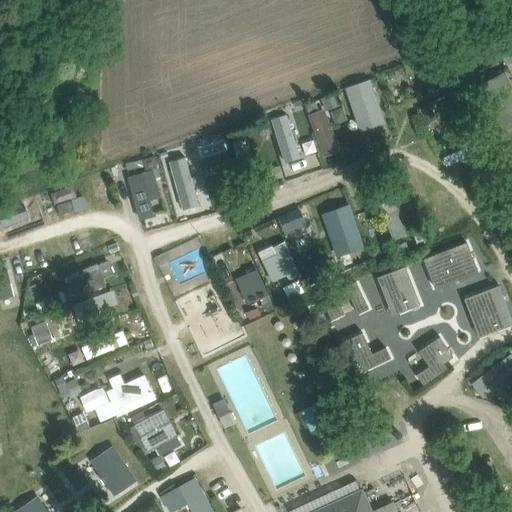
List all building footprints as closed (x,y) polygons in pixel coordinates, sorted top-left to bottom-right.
[(361,130),(387,121),(371,77),(345,86),(361,130)] [(511,94),(497,103),(511,131),(511,94)] [(323,155),(341,149),(327,107),(309,113),(323,155)] [(306,135),(305,124),(278,126),(281,158),(296,156),(294,136),(306,135)] [(201,160),(206,177),(235,167),(230,151),(201,160)] [(185,207),(202,202),(186,155),(169,160),(185,207)] [(142,174),(129,178),(140,217),(154,213),(149,196),(160,193),(156,179),(144,182),(142,174)] [(392,238),(419,230),(408,191),(380,200),(392,238)] [(350,202),(322,212),(337,254),(365,245),(350,202)] [(272,282),(286,276),(287,279),(300,274),(287,239),(260,249),(272,282)] [(108,288),(104,277),(116,273),(110,258),(62,277),(72,302),(108,288)] [(324,262),(310,268),(316,281),(330,275),(324,262)] [(406,265),(377,276),(381,287),(388,284),(398,312),(409,308),(399,279),(410,275),(406,265)] [(238,274),(247,304),(261,300),(264,310),(272,308),(261,268),(238,274)] [(0,297),(15,293),(9,270),(0,272),(0,297)] [(410,306),(420,302),(411,277),(402,280),(410,306)] [(74,309),(82,322),(117,300),(109,287),(74,309)] [(360,313),(371,308),(362,288),(351,294),(360,313)] [(31,325),(40,345),(54,339),(46,319),(31,325)] [(74,364),(130,342),(125,329),(69,351),(74,364)] [(441,335),(405,359),(421,384),(448,367),(445,361),(454,355),(441,335)] [(511,351),(471,381),(490,406),(511,390),(511,351)] [(97,406),(100,417),(158,401),(150,374),(107,386),(112,402),(97,406)] [(106,388),(82,392),(85,408),(109,404),(106,388)] [(326,394),(298,409),(315,442),(343,428),(326,394)] [(225,426),(236,421),(225,399),(214,404),(225,426)] [(156,446),(159,452),(182,440),(165,407),(129,425),(142,452),(156,446)] [(136,478),(112,444),(91,458),(115,492),(136,478)] [(193,511),(213,511),(216,510),(196,474),(178,484),(193,511)] [(294,507),(295,511),(307,511),(362,488),(358,480),(294,507)] [(161,494),(166,511),(184,511),(188,511),(180,488),(161,494)] [(400,511),(396,499),(373,508),(366,490),(309,511),(400,511)] [(17,511),(51,511),(40,494),(15,509),(17,511)]
